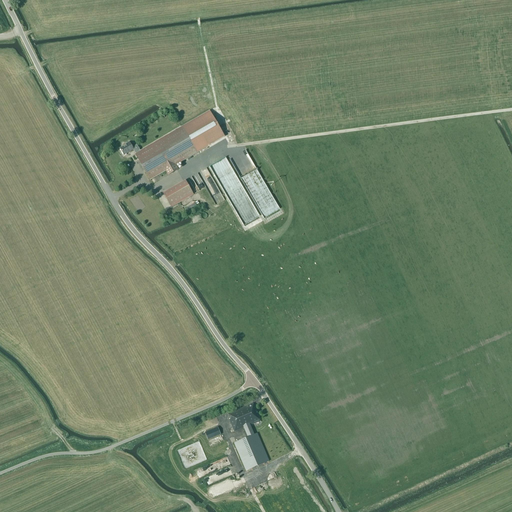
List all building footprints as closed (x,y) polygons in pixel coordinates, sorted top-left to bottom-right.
[(135,154),(150,180),(166,171),(168,175),(178,169),(176,165),(224,137),(209,111),(141,151),(137,145),(132,147),(129,142),(126,144),(126,145),(120,148),(124,155),(133,150),(136,154),(135,154)] [(211,194),(216,204),(232,196),(218,167),(210,171),(221,194),(216,196),(214,192),(211,194)] [(191,173),(192,175),(186,178),(193,193),(205,187),(198,170),(191,173)] [(163,193),(171,207),(193,195),(185,181),(163,193)] [(267,223),(283,212),(267,188),(262,191),(264,193),(254,199),(266,218),(264,219),(267,223)] [(229,419),(230,423),(234,432),(244,428),(248,437),(243,440),(241,435),(237,437),(238,441),(234,443),(246,471),(269,461),(257,433),(254,435),(250,425),(254,423),(253,422),(260,420),(253,404),(228,414),(230,419),(229,419)] [(214,437),(211,430),(205,433),(208,440),(214,437)]
